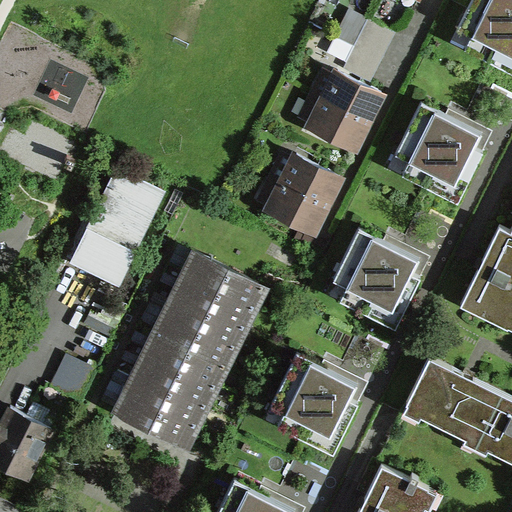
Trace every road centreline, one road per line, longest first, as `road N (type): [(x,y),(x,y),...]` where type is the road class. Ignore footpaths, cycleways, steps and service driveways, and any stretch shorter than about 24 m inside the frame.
road 1 (unknown): [(169,511),(176,468),(88,420)]
road 2 (unknown): [(0,396),(64,276)]
